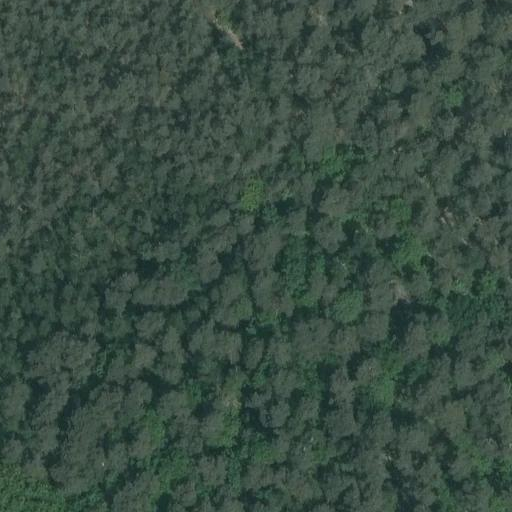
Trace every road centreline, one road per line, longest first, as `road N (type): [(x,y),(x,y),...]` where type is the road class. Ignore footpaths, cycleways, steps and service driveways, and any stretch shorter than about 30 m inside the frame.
road 1 (track): [(511,346),(186,0)]
road 2 (track): [(511,16),(325,149)]
